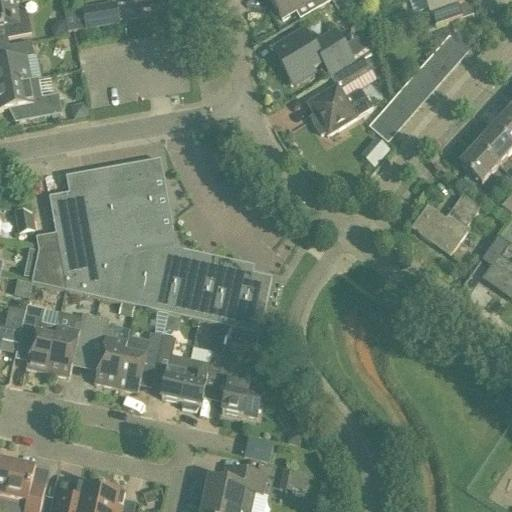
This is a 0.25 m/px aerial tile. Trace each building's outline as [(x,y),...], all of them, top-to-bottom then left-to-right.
[(340,0),(268,0),(278,15),(296,5),(300,11),(307,7),(312,15),(332,3),(333,4),(340,0)] [(340,0),(333,4),(340,16),(362,2),(360,0),(340,0)] [(458,9),(464,7),(461,0),(423,0),(428,13),(420,16),(426,35),(440,30),(453,26),(463,22),(458,9)] [(15,4),(0,6),(0,30),(4,30),(6,42),(31,37),(28,19),(22,15),(17,16),(15,4)] [(86,33),(120,27),(116,5),(82,11),(82,13),(85,32),(86,33)] [(449,40),(467,57),(475,48),(459,34),(456,35),(453,26),(440,30),(442,34),(434,36),(437,40),(432,46),(438,52),(441,49),(449,40)] [(335,32),(312,46),(304,33),(273,51),(296,89),(316,77),(313,73),(321,68),(330,82),(364,61),(364,62),(375,55),(369,33),(345,48),(335,32)] [(459,66),(467,57),(449,40),(441,49),(459,66)] [(0,89),(30,83),(26,60),(34,59),(31,45),(4,50),(7,63),(0,64),(0,89)] [(451,75),(459,66),(441,49),(438,52),(433,58),(451,75)] [(311,121),(321,139),(325,136),(328,140),(366,116),(372,113),(361,94),(346,104),(337,89),(342,86),(344,90),(371,72),(370,71),(378,66),(375,55),(364,62),(364,61),(330,82),(335,90),(307,108),(314,119),(311,121)] [(443,84),(451,75),(433,58),(424,68),(443,84)] [(435,93),(443,84),(424,68),(417,76),(435,93)] [(427,102),(435,93),(417,76),(409,85),(427,102)] [(0,114),(16,111),(17,115),(19,125),(62,117),(59,98),(42,101),(38,81),(30,83),(0,89),(0,114)] [(419,111),(427,102),(409,85),(401,94),(419,111)] [(411,120),(419,111),(401,94),(392,104),(411,120)] [(404,129),(411,120),(392,104),(385,112),(404,129)] [(396,138),(404,129),(385,112),(377,121),(396,138)] [(511,149),(511,115),(509,113),(493,131),(511,149)] [(388,147),(396,138),(377,121),(369,130),(388,147)] [(498,170),(511,154),(511,149),(493,131),(476,149),(498,170)] [(481,188),(498,170),(476,149),(459,168),(481,188)] [(32,287),(168,317),(180,320),(218,328),(229,331),(259,338),(272,282),(178,261),(160,164),(66,181),(69,198),(50,201),(56,239),(37,242),(39,256),(32,287)] [(465,234),(482,209),(465,197),(446,225),(427,211),(411,233),(418,238),(417,240),(419,241),(420,240),(431,248),(433,245),(451,257),(449,260),(450,261),(467,236),(465,234)] [(19,239),(35,236),(32,218),(14,214),(19,239)] [(511,305),(511,269),(500,261),(509,248),(498,240),(482,264),(491,270),(482,284),(511,305)] [(38,255),(30,253),(24,280),(32,282),(38,255)] [(58,330),(42,326),(45,313),(27,309),(25,315),(19,346),(16,357),(15,362),(28,365),(26,372),(48,377),(58,330)] [(0,341),(19,346),(25,315),(16,313),(12,333),(0,329),(0,341)] [(173,352),(180,320),(168,317),(163,340),(161,350),(173,352)] [(58,330),(48,377),(70,382),(78,344),(90,346),(96,321),(82,318),(80,327),(75,326),(73,333),(58,330)] [(116,392),(126,345),(111,342),(113,334),(108,333),(109,324),(96,321),(90,346),(103,349),(94,387),(116,392)] [(227,341),(229,331),(218,328),(210,368),(190,363),(188,375),(181,406),(182,406),(182,412),(196,415),(199,410),(201,410),(207,381),(218,383),(223,359),(224,359),(227,341)] [(257,347),(259,338),(229,331),(227,341),(257,347)] [(161,350),(163,340),(150,337),(149,344),(128,339),(127,345),(126,345),(116,392),(138,397),(139,390),(152,393),(161,350)] [(16,357),(19,346),(0,341),(0,355),(0,353),(16,357)] [(233,361),(224,359),(223,359),(218,383),(217,385),(228,388),(222,415),(242,419),(243,418),(257,421),(262,394),(249,391),(249,388),(236,385),(239,370),(233,361)] [(181,406),(188,375),(168,370),(161,401),(181,406)] [(248,443),(244,463),(269,468),(273,449),(248,443)] [(5,506),(14,466),(0,463),(0,511),(3,511),(5,507),(5,506)] [(14,466),(3,511),(40,511),(43,499),(30,496),(36,471),(14,466)] [(224,511),(252,511),(255,498),(263,500),(268,479),(225,469),(221,485),(209,482),(203,507),(224,511)] [(302,493),(305,478),(283,474),(279,493),(293,495),(294,491),(302,493)] [(79,488),(75,502),(58,498),(55,511),(97,511),(103,490),(93,488),(92,491),(79,488)] [(113,492),(103,490),(97,511),(122,511),(125,498),(112,495),(113,492)]
